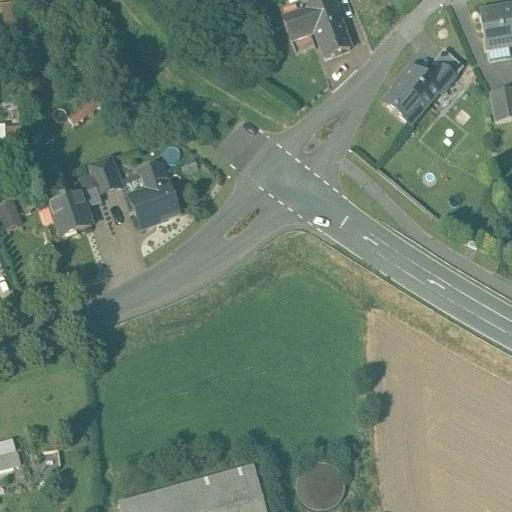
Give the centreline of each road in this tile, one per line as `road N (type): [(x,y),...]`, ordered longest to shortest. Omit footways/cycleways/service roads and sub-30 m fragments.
road 1 (unclassified): [(0,355),(194,278),(288,177)]
road 2 (unclassified): [(288,177),(428,282),(511,333)]
road 3 (residential): [(288,177),(447,0)]
